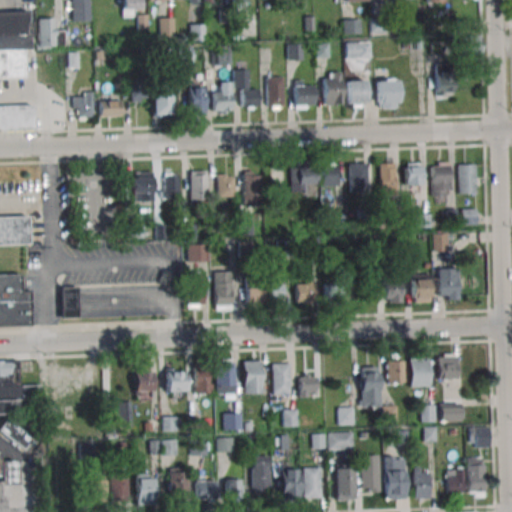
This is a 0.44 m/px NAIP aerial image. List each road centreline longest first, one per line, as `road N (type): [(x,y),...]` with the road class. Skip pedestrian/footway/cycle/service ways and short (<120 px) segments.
road 1 (residential): [(0,150),(511,128)]
road 2 (residential): [(0,343),(511,324)]
road 3 (residential): [(508,511),(495,0)]
